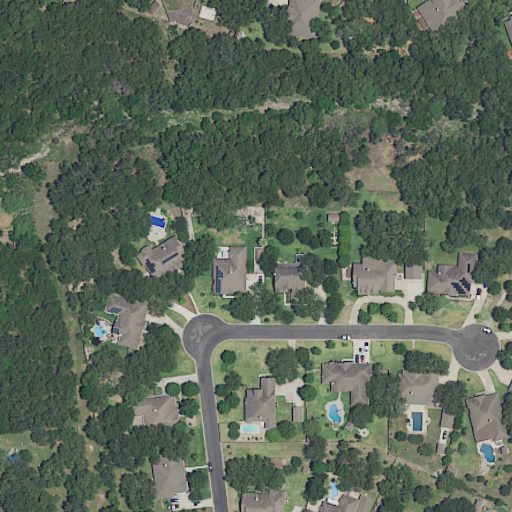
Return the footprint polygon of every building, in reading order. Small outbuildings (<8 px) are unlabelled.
[(204,0),(193,0),(189,27),(203,29),(204,20),(213,21),(215,8),(209,7),(210,1),(204,0)] [(318,0),(316,35),(282,32),(284,0),(318,0)] [(439,0),(463,0),(474,17),(439,40),(421,12),(439,0)] [(511,17),(503,21),(511,44),(511,17)] [(177,238),(190,258),(186,260),(190,267),(159,287),(139,255),(154,246),(156,251),(177,238)] [(249,248),(249,295),(216,296),(215,259),(232,259),(232,249),(249,248)] [(433,274),(442,275),(443,265),(459,267),(460,253),(480,255),(478,281),(471,280),(469,296),(431,292),(433,274)] [(356,265),(357,289),(361,289),(361,297),(398,296),(397,262),(382,262),(382,265),(356,265)] [(405,262),(405,280),(421,280),(422,262),(405,262)] [(279,264),(278,294),(294,295),(293,303),(309,304),(310,264),(279,264)] [(108,313),(121,316),(117,335),(123,336),(121,345),(140,350),(150,306),(112,297),(108,313)] [(325,368),(325,386),(336,385),(336,394),(355,393),(355,406),(373,406),(372,367),(364,367),(325,368)] [(405,373),(442,373),(442,409),(425,409),(425,399),(405,399),(405,373)] [(250,389),(250,399),(243,399),(247,422),(270,421),(270,427),(279,427),(278,378),(265,378),(265,389),(250,389)] [(131,402),(178,394),(184,430),(151,435),(148,418),(134,420),(131,402)] [(468,403),(475,436),(490,432),(493,443),(511,439),(502,395),(468,403)] [(294,407),(294,421),(308,421),(308,407),(294,407)] [(455,409),(443,407),(440,427),(451,429),(455,409)] [(350,432),(358,421),(351,417),(343,427),(350,432)] [(160,502),(155,467),(162,467),(161,458),(181,455),(182,463),(187,462),(192,492),(177,495),(177,500),(160,502)] [(287,511),(287,505),(290,504),(289,490),(282,490),(282,485),(272,485),(272,494),(247,494),(246,511),(287,511)] [(322,511),(326,502),(342,507),(347,495),(361,499),(358,510),(364,511),(322,511)]
